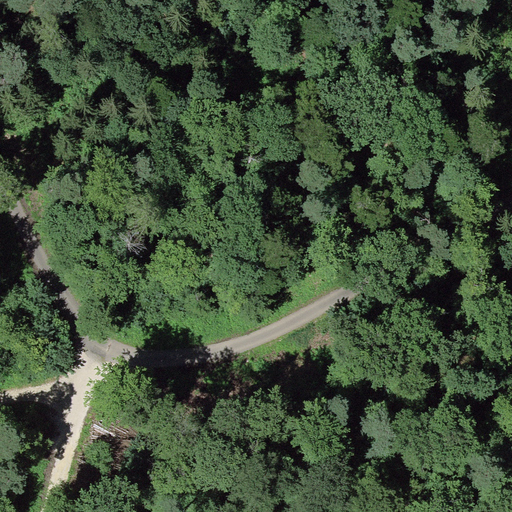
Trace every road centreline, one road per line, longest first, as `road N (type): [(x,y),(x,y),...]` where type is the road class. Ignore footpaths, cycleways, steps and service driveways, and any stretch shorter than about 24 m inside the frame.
road 1 (track): [(78,404),(511,222)]
road 2 (track): [(0,230),(78,404)]
